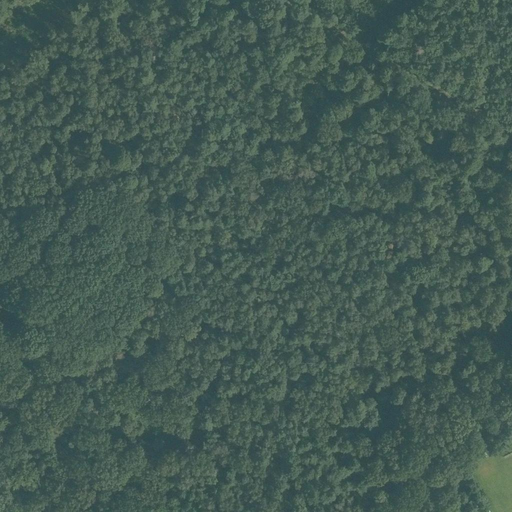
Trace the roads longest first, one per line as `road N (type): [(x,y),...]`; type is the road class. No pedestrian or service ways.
road 1 (track): [(0,413),(396,71)]
road 2 (track): [(358,511),(511,379)]
road 3 (track): [(271,0),(396,71)]
road 4 (track): [(511,137),(396,71)]
